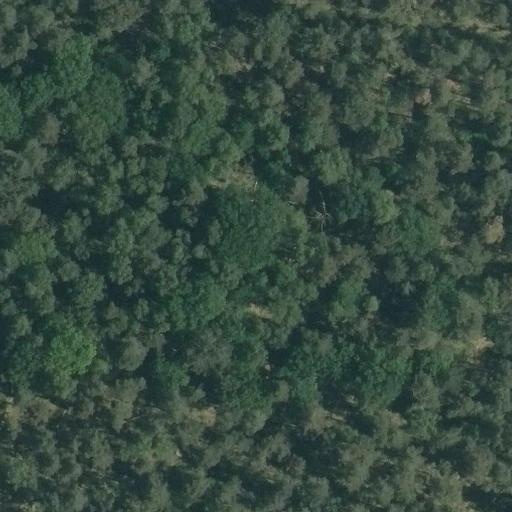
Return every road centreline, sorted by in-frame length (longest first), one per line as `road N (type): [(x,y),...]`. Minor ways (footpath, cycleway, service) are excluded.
road 1 (track): [(511,272),(373,190),(276,85),(237,55),(185,33),(133,39),(0,78)]
road 2 (track): [(278,0),(511,41)]
